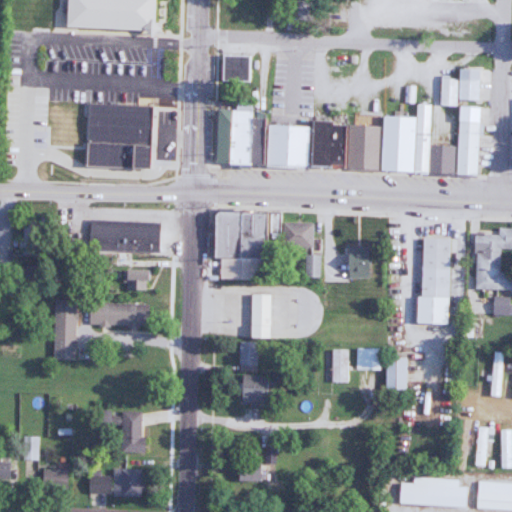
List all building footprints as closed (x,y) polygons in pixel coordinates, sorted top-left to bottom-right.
[(248,19),(248,25),(258,25),(258,1),(225,1),(225,19),(248,19)] [(290,1),(287,17),(302,19),(305,4),(290,1)] [(164,60),(164,38),(129,38),(129,60),(164,60)] [(250,55),(219,55),(219,81),(250,81),(250,55)] [(476,176),(480,107),(478,102),(480,70),(453,68),(453,78),(439,78),(437,105),(456,106),(453,147),(428,145),(431,104),(414,104),(413,118),(379,116),(378,126),(307,122),(303,127),(268,125),(266,118),(249,117),(250,98),(215,105),(212,164),(303,169),(303,167),(476,176)] [(150,106),(85,104),(83,167),(148,169),(150,106)] [(70,171),(70,141),(50,141),(50,171),(70,171)] [(6,165),(30,165),(30,144),(6,144),(6,165)] [(209,259),(218,259),(218,280),(260,280),(261,233),(276,233),(276,231),(271,231),(272,214),(210,213),(209,259)] [(89,220),(159,221),(157,253),(88,250),(89,220)] [(280,247),(311,247),(311,223),(280,223),(280,247)] [(471,290),(510,290),(511,273),(498,273),(498,250),(511,250),(511,229),(472,229),(471,290)] [(445,324),(446,240),(419,239),(418,298),(413,298),(413,324),(445,324)] [(367,248),(344,248),(344,278),(367,278),(367,248)] [(319,256),(304,256),(304,278),(319,278),(319,256)] [(145,270),(122,270),(122,291),(145,291),(145,270)] [(267,339),(267,295),(247,295),(247,339),(267,339)] [(489,315),(511,315),(511,299),(489,300),(489,315)] [(74,360),(74,301),(52,301),(52,360),(74,360)] [(86,326),(146,326),(146,304),(86,304),(86,326)] [(236,342),(236,372),(257,372),(257,342),(236,342)] [(354,369),(377,369),(377,348),(354,348),(354,369)] [(329,381),(347,381),(347,350),(329,350),(329,381)] [(489,396),(501,396),(501,352),(489,352),(489,396)] [(382,397),(402,397),(402,357),(382,357),(382,397)] [(264,375),(239,375),(239,405),(264,405),(264,375)] [(119,452),(140,453),(141,412),(119,411),(119,421),(110,421),(110,411),(94,411),(94,425),(120,425),(119,452)] [(466,419),(453,419),(452,471),(464,471),(466,419)] [(498,426),(498,470),(508,470),(508,426),(498,426)] [(473,466),(484,466),(486,428),(475,427),(473,466)] [(37,437),(21,437),(21,460),(37,460),(37,437)] [(255,452),(233,452),(233,482),(255,482),(255,452)] [(8,460),(0,460),(0,482),(8,482),(8,460)] [(139,470),(111,470),(111,497),(139,497),(139,470)] [(65,471),(40,471),(40,491),(65,491),(65,471)] [(86,494),(108,494),(108,476),(86,476),(86,494)] [(458,479),(410,477),(410,483),(396,483),(395,503),(465,507),(466,486),(458,486),(458,479)] [(473,509),(511,510),(511,482),(475,481),(473,509)]
